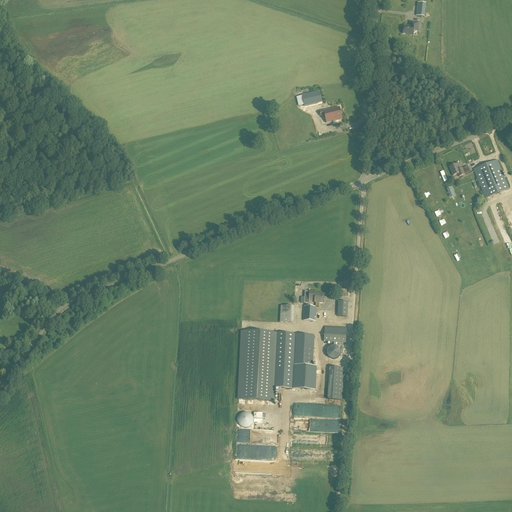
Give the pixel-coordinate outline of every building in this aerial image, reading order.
[(424,17),(426,4),(418,3),(416,16),(424,17)] [(418,32),(419,23),(410,22),(409,27),(404,26),(403,34),(408,34),(408,35),(413,36),(414,32),(418,32)] [(304,107),(322,103),(320,92),(302,96),(296,97),(299,106),(304,105),(304,107)] [(342,120),(339,108),(332,109),(324,111),(320,112),(321,117),(325,116),(327,123),(342,120)] [(485,199),(509,189),(497,160),(473,170),(485,199)] [(459,170),(457,164),(449,168),(453,176),(457,174),(459,178),(465,175),(462,168),(459,170)] [(446,183),(449,181),(445,170),(441,172),(446,183)] [(447,189),(450,198),(456,196),(454,188),(452,187),(447,189)] [(303,319),(303,326),(315,327),(316,309),(319,309),(319,304),(324,304),(324,301),(326,301),(326,298),(324,298),(324,295),(317,294),(317,292),(310,292),(309,301),(315,302),(315,303),(316,303),(316,307),(304,307),(303,319)] [(347,317),(348,302),(339,302),(338,317),(347,317)] [(295,306),(282,305),(282,321),(295,321),(295,306)] [(346,344),(347,330),(325,329),(324,343),(346,344)] [(278,333),(240,332),(237,401),(275,403),(276,384),(278,333)] [(278,333),(276,384),(294,385),(294,389),(316,391),(317,368),(313,367),(315,335),(289,334),(278,333)] [(330,366),(329,400),(342,400),(343,367),(330,366)] [(241,428),(274,428),(275,416),(241,415),(241,428)] [(239,430),(239,442),(254,443),(254,431),(239,430)]
